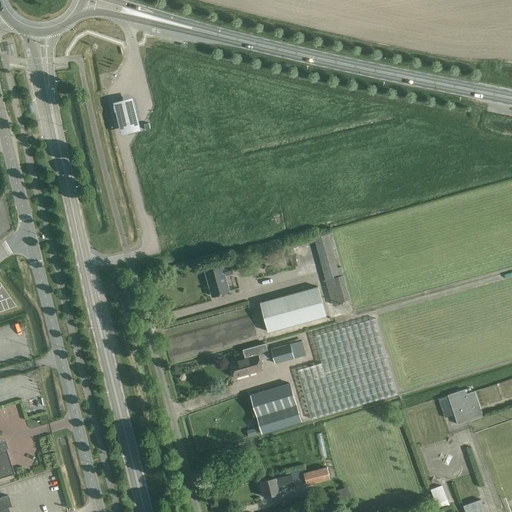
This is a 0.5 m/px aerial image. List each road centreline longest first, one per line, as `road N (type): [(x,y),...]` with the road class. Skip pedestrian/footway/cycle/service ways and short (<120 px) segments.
road 1 (secondary): [(144,511),(51,110)]
road 2 (secondary): [(511,98),(191,28)]
road 3 (unclassified): [(97,511),(28,235)]
road 4 (unclassified): [(129,260),(197,511)]
road 5 (track): [(511,268),(352,313)]
road 6 (unclassified): [(28,235),(0,111)]
